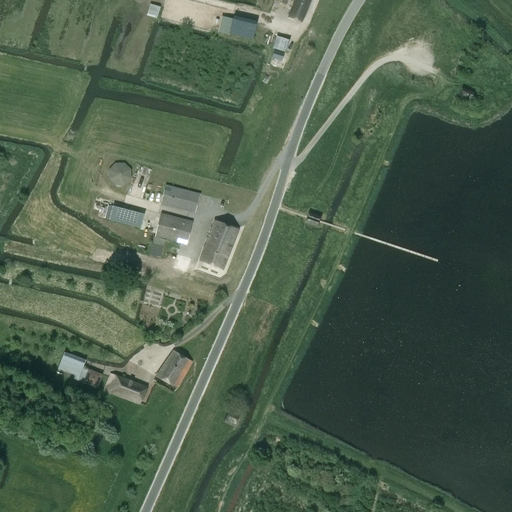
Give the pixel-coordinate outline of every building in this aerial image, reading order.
[(309,0),(295,0),(289,17),(301,22),(309,0)] [(155,18),(159,7),(150,4),(147,16),(155,18)] [(222,18),(219,32),(253,39),(256,26),(222,18)] [(285,52),(289,40),(277,36),(273,48),(285,52)] [(282,61),(284,53),(275,50),(272,58),(282,61)] [(475,94),(462,89),(458,99),(471,104),(475,94)] [(128,170),(123,164),(115,164),(109,169),(109,177),(114,183),(122,183),(128,178),(128,170)] [(160,204),(201,214),(206,195),(165,185),(160,204)] [(112,206),(109,220),(140,228),(144,214),(112,206)] [(310,212),(308,217),(321,221),(322,217),(310,212)] [(187,244),(193,222),(161,214),(155,236),(187,244)] [(319,226),(321,222),(308,217),(306,222),(319,226)] [(223,269),(238,229),(215,220),(207,240),(207,241),(200,260),(223,269)] [(152,244),(163,247),(165,240),(154,237),(152,244)] [(177,254),(173,267),(186,272),(191,258),(177,254)] [(177,388),(192,362),(173,351),(156,376),(177,388)] [(64,352),(58,369),(79,377),(86,360),(64,352)] [(89,370),(84,383),(97,388),(102,375),(89,370)] [(140,404),(146,387),(111,374),(104,390),(140,404)] [(241,420),(228,415),(224,425),(237,430),(241,420)]
